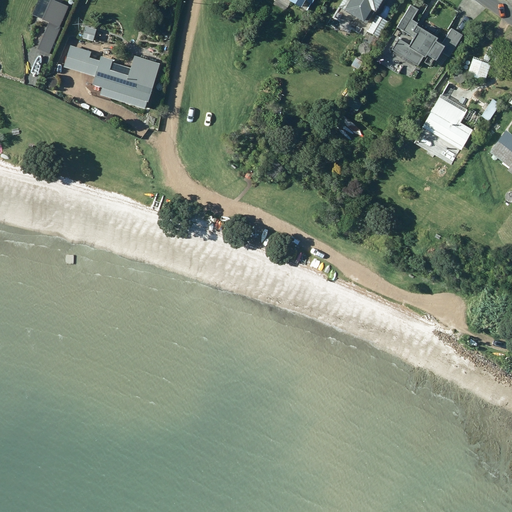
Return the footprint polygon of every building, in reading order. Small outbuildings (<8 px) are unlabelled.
[(63,4),(64,0),(39,0),(33,15),(52,23),(42,46),(49,49),(68,6),(63,4)] [(342,0),(338,6),(366,24),(374,11),(375,12),(382,0),(342,0)] [(424,6),(414,0),(410,0),(391,29),(400,35),(409,22),(412,24),(424,6)] [(378,37),(388,21),(382,18),(381,20),(376,17),(367,31),(378,37)] [(424,53),(435,59),(439,52),(450,58),(464,34),(451,26),(441,43),(419,30),(411,45),(397,37),(390,50),(417,66),(424,53)] [(359,52),(360,53),(362,54),(364,54),(366,54),(368,53),(369,51),(370,49),(370,47),(369,45),(367,44),(366,43),(364,43),(362,43),(360,44),(359,45),(358,46),(358,48),(358,50),(359,52)] [(99,95),(144,109),(147,102),(148,102),(156,75),(155,75),(157,68),(139,63),(142,56),(132,53),(127,67),(112,62),(113,59),(101,55),(99,60),(90,57),(91,52),(70,45),(63,67),(94,77),(92,84),(101,87),(99,95)] [(467,74),(485,81),(491,64),(473,58),(467,74)] [(456,82),(457,84),(459,85),(461,85),(463,85),(465,83),(466,82),(467,80),(467,78),(466,76),(464,74),(463,73),(461,73),(459,74),(457,74),(456,76),(455,77),(455,79),(455,80),(456,82)] [(47,86),(48,87),(50,88),(52,88),(54,88),(56,87),(57,85),(58,83),(57,81),(57,79),(55,78),(53,77),(51,76),(50,77),(48,78),(47,79),(46,80),(46,82),(46,84),(47,86)] [(357,111),(362,105),(344,93),(339,99),(357,111)] [(460,123),(468,110),(442,94),(422,127),(461,150),(472,130),(460,123)] [(478,114),(488,121),(500,104),(490,97),(478,114)] [(486,131),(490,125),(485,122),(481,128),(486,131)] [(507,170),(511,173),(511,134),(505,130),(489,151),(509,167),(507,170)]
